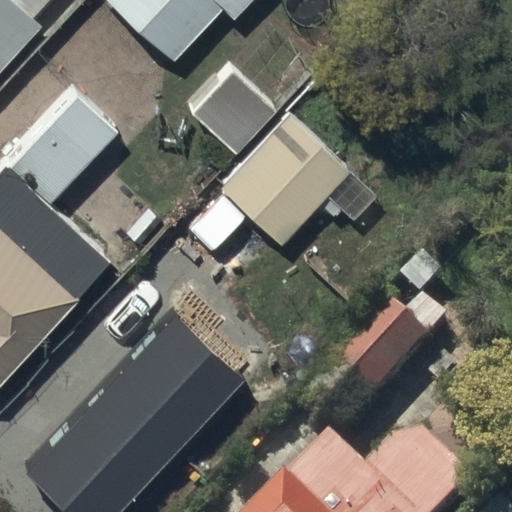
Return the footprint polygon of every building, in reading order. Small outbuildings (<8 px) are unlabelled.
[(0,0),(0,63),(42,20),(34,13),(46,0),(0,0)] [(115,0),(175,56),(224,4),(233,12),(243,0),(115,0)] [(274,103),(225,59),(186,103),(234,147),(274,103)] [(118,129),(71,86),(0,162),(0,371),(106,257),(49,204),(118,129)] [(347,166),(287,110),(219,182),(280,238),(347,166)] [(199,326),(171,300),(49,432),(136,511),(144,511),(262,384),(239,362),(257,342),(218,306),(199,326)] [(339,443),(268,511),(453,511),(476,490),(419,432),(373,477),(339,443)]
